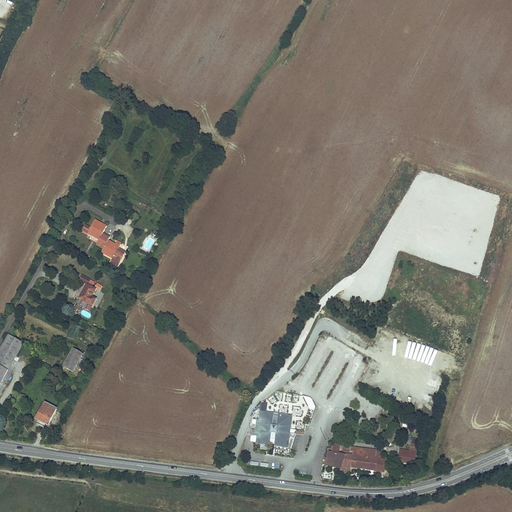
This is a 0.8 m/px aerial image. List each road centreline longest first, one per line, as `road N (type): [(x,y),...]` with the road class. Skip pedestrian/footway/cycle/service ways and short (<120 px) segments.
road 1 (tertiary): [(367,493),(0,447)]
road 2 (unknown): [(290,380),(329,327),(413,380),(429,373),(445,345)]
road 3 (tertiary): [(511,448),(432,481),(367,493)]
road 4 (tertiary): [(367,493),(424,491),(511,456)]
